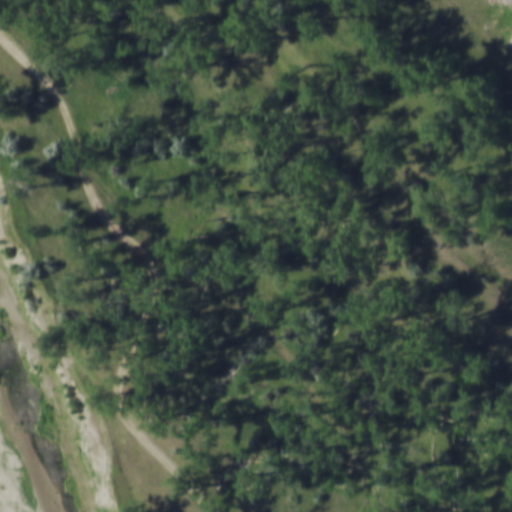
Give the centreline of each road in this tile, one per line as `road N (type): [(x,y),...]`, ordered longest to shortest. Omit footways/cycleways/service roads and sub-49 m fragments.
road 1 (track): [(384,511),(284,347),(242,310),(110,228),(46,82),(0,40)]
road 2 (track): [(66,352),(215,511)]
road 3 (track): [(117,400),(162,283),(161,262)]
